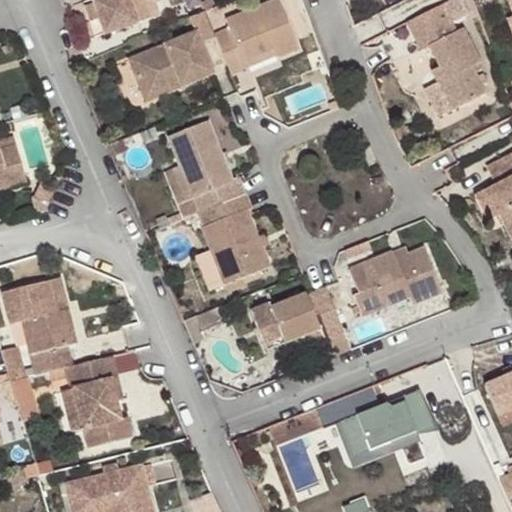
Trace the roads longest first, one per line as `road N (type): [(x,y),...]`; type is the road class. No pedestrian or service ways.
road 1 (residential): [(18,0),(208,435)]
road 2 (residential): [(427,208),(499,317),(208,435)]
road 3 (residential): [(365,107),(273,149),(270,169),(297,237),(325,250),(427,208)]
